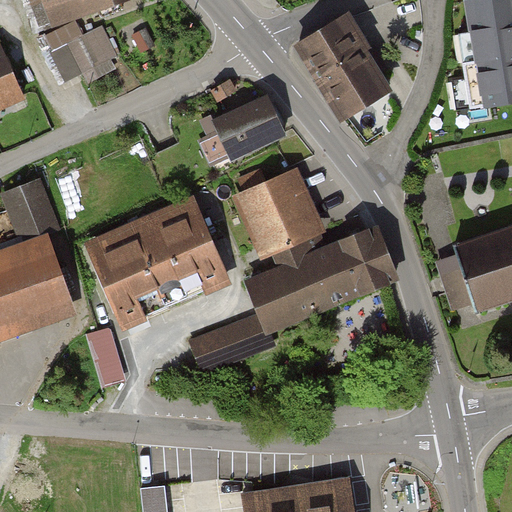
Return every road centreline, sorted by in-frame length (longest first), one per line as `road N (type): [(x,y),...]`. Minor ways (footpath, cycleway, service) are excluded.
road 1 (residential): [(0,418),(309,440),(436,435),(451,425)]
road 2 (residential): [(0,167),(258,44)]
road 3 (tertiary): [(373,187),(408,263),(451,425)]
road 4 (residential): [(373,187),(434,65),(434,0)]
road 5 (tertiary): [(258,44),(373,187)]
